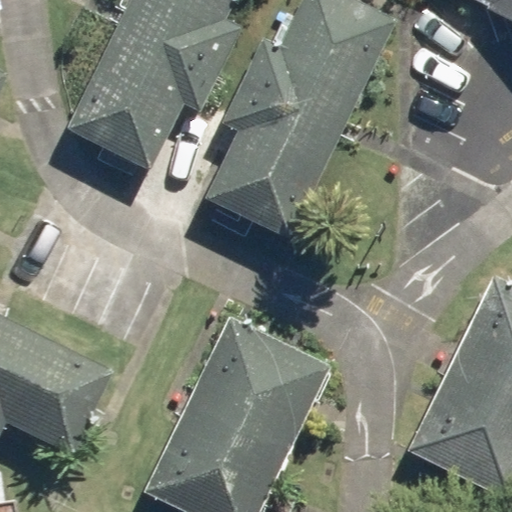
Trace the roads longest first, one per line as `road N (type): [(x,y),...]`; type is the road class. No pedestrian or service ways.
road 1 (residential): [(363,339),(303,289),(81,185),(60,159),(32,0)]
road 2 (residential): [(511,198),(363,339)]
road 3 (residential): [(365,511),(363,339)]
